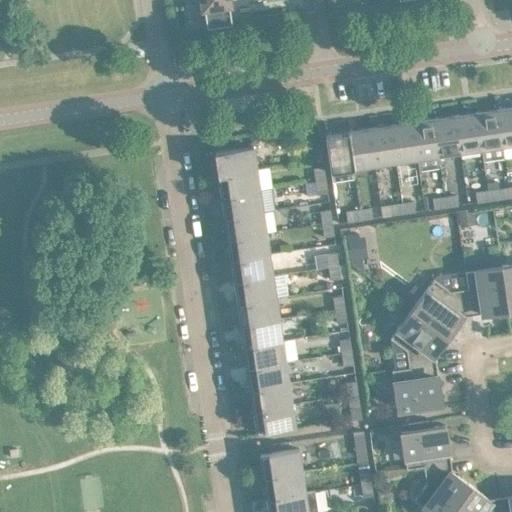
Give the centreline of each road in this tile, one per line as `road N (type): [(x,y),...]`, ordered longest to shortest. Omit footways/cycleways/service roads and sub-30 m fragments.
road 1 (residential): [(161,94),(224,511)]
road 2 (tertiary): [(161,94),(479,47)]
road 3 (residential): [(511,341),(488,344),(473,370),(483,448),(498,459),(511,456)]
road 4 (tertiary): [(0,118),(161,94)]
